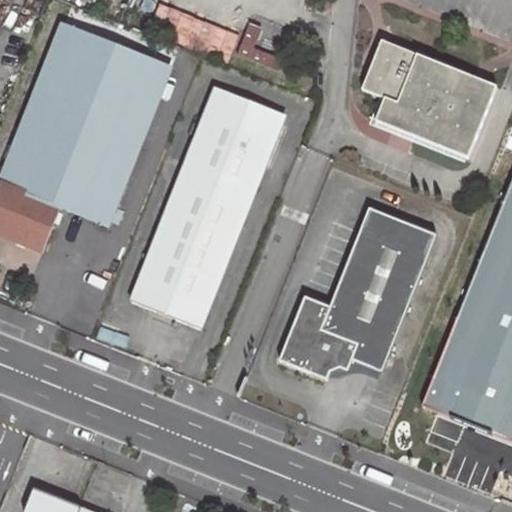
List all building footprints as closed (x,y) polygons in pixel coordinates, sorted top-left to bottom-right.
[(105,229),(171,71),(61,27),(0,179),(0,240),(43,257),(62,213),(105,229)] [(415,142),(470,163),(498,93),(383,47),(363,96),(385,104),(376,127),(406,131),(417,136),(415,142)] [(213,91),(128,300),(200,328),(286,118),(213,91)] [(511,182),(422,405),(511,441),(511,182)] [(372,212),(332,312),(308,302),(283,365),(330,383),(333,377),(345,372),(349,374),(353,364),(384,376),(438,239),(372,212)] [(84,511),(32,492),(24,511),(84,511)]
